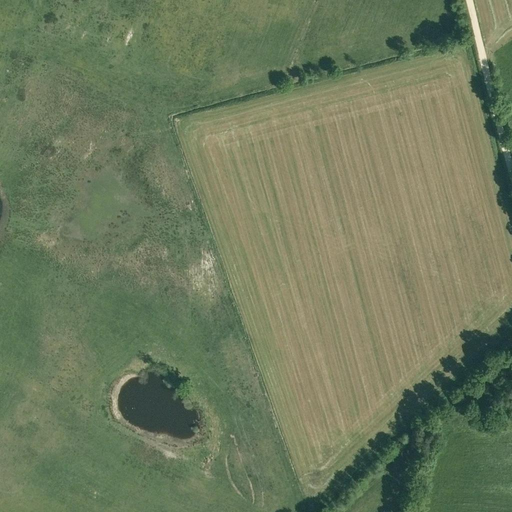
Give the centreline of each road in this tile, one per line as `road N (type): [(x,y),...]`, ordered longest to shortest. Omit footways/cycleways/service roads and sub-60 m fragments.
road 1 (track): [(511,325),(314,511)]
road 2 (track): [(511,181),(464,0)]
